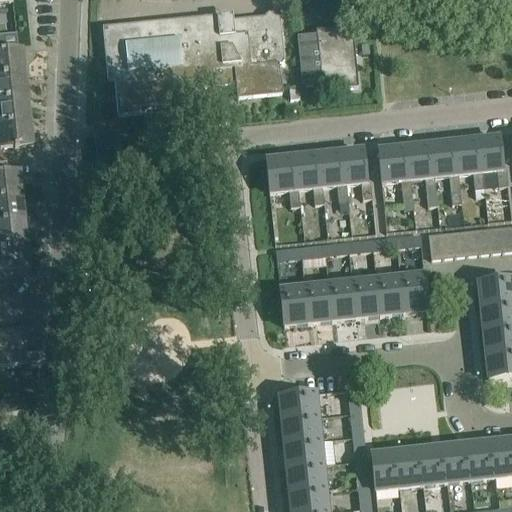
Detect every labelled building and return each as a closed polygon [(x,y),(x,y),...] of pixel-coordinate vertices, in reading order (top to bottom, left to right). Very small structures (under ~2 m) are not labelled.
[(269,15),(264,19),(218,24),(218,19),(102,30),(108,83),(114,83),(118,118),(144,116),(146,112),(146,109),(171,107),(170,94),(213,89),(213,91),(214,91),(214,89),(236,87),(237,103),(238,103),(238,101),(281,97),(278,67),(281,67),(284,63),(279,13),(275,13),(269,15)] [(358,90),(353,38),(352,39),(352,41),(345,42),(344,30),(316,33),(322,93),(358,90)] [(0,80),(25,78),(23,53),(0,55),(0,80)] [(25,78),(0,80),(0,104),(28,101),(25,78)] [(28,101),(0,104),(0,128),(30,125),(28,101)] [(227,115),(207,117),(208,128),(228,126),(227,115)] [(0,165),(6,164),(5,152),(14,151),(14,153),(18,152),(18,151),(33,149),(30,125),(0,128),(0,165)] [(93,137),(98,181),(123,179),(118,135),(93,137)] [(499,142),(475,145),(478,177),(481,176),(496,175),(498,191),(508,190),(506,173),(502,173),(499,142)] [(478,177),(475,145),(451,147),(454,179),(457,178),(472,177),(473,194),(483,193),(481,176),(478,177)] [(454,179),(451,147),(426,150),(430,183),(434,182),(448,181),(451,211),(461,210),(457,178),(454,179)] [(426,150),(403,153),(406,185),(409,184),(424,183),(427,213),(437,212),(434,182),(430,183),(426,150)] [(406,185),(403,153),(378,155),(381,188),(400,186),(402,202),(411,201),(409,184),(406,185)] [(363,155),(339,157),(342,190),(347,189),(361,188),(363,204),(372,203),(370,185),(366,186),(363,155)] [(342,190),(339,157),(315,160),(318,192),(322,192),(336,190),(340,220),(350,219),(348,205),(347,189),(342,190)] [(318,192),(315,160),(291,162),(294,195),(298,195),(313,193),(315,209),(324,208),(322,192),(318,192)] [(294,195),(291,162),(266,165),(269,197),(289,195),(291,211),(300,210),(298,195),(294,195)] [(8,176),(6,164),(0,165),(0,201),(22,199),(20,175),(8,176)] [(22,199),(0,201),(0,226),(25,224),(22,199)] [(411,201),(402,202),(403,215),(412,214),(411,201)] [(25,224),(0,226),(0,250),(27,247),(25,224)] [(511,255),(511,230),(500,232),(503,256),(511,255)] [(500,232),(488,233),(491,257),(503,256),(500,232)] [(488,233),(476,234),(479,259),(491,257),(488,233)] [(476,234),(464,236),(467,260),(479,259),(476,234)] [(464,236),(452,237),(455,261),(467,260),(464,236)] [(452,237),(440,238),(443,262),(455,261),(452,237)] [(443,262),(440,238),(428,239),(431,264),(443,262)] [(420,240),(396,242),(397,252),(421,250),(420,240)] [(396,242),(372,245),(373,255),(397,252),(396,242)] [(373,255),(372,245),(348,247),(349,257),(373,255)] [(27,247),(0,250),(0,274),(30,272),(27,247)] [(349,257),(348,247),(324,250),(325,260),(349,257)] [(325,260),(324,250),(299,252),(301,262),(325,260)] [(299,252),(283,254),(275,255),(276,265),(301,262),(299,252)] [(424,279),(400,281),(404,318),(428,315),(424,279)] [(404,318),(400,281),(376,284),(380,320),(404,318)] [(480,312),(511,308),(511,283),(478,287),(480,312)] [(380,320),(376,284),(352,287),(356,323),(380,320)] [(352,287),(328,289),(331,325),(356,323),(352,287)] [(328,289),(304,292),(307,328),(331,325),(328,289)] [(307,328),(304,292),(279,294),(283,330),(307,328)] [(511,308),(480,312),(483,336),(511,332),(511,308)] [(16,335),(20,369),(21,376),(31,375),(30,367),(59,364),(58,351),(44,352),(42,332),(16,335)] [(511,332),(483,336),(485,360),(511,357),(511,332)] [(0,371),(20,369),(16,335),(0,336),(0,371)] [(511,357),(485,360),(488,384),(511,381),(511,357)] [(350,418),(360,417),(357,393),(347,394),(350,418)] [(281,425),(318,421),(315,397),(279,401),(281,425)] [(49,398),(36,400),(37,412),(50,410),(49,398)] [(14,402),(0,403),(0,405),(1,416),(15,414),(14,402)] [(360,417),(350,418),(353,442),(363,441),(360,417)] [(318,421),(281,425),(284,449),(320,445),(318,421)] [(363,441),(353,442),(355,466),(365,465),(363,441)] [(511,444),(491,446),(495,483),(511,480),(511,444)] [(323,469),(320,445),(284,449),(286,473),(323,469)] [(495,483),(491,446),(467,449),(471,485),(495,483)] [(467,449),(443,451),(447,488),(471,485),(467,449)] [(443,451),(419,454),(423,490),(447,488),(443,451)] [(423,490),(419,454),(395,457),(399,493),(423,490)] [(399,493),(395,457),(371,459),(374,496),(399,493)] [(365,465),(355,466),(358,490),(368,489),(365,465)] [(325,493),(323,469),(286,473),(289,497),(325,493)] [(370,511),(368,489),(358,490),(360,511),(370,511)] [(327,511),(325,493),(289,497),(290,511),(327,511)]
